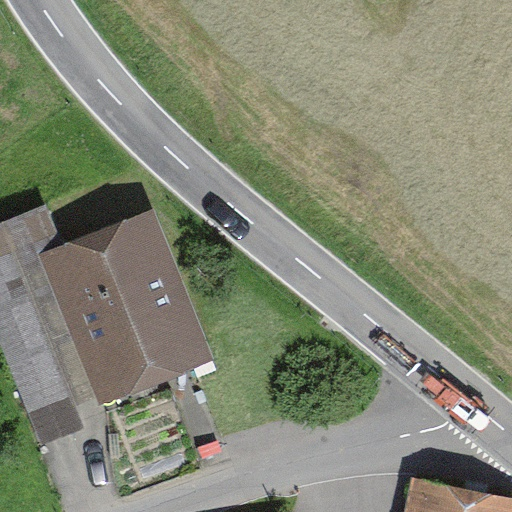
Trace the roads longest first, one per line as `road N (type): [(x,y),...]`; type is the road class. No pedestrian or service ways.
road 1 (secondary): [(38,0),(109,92),(172,153),(489,417)]
road 2 (unclassified): [(489,417),(168,511)]
